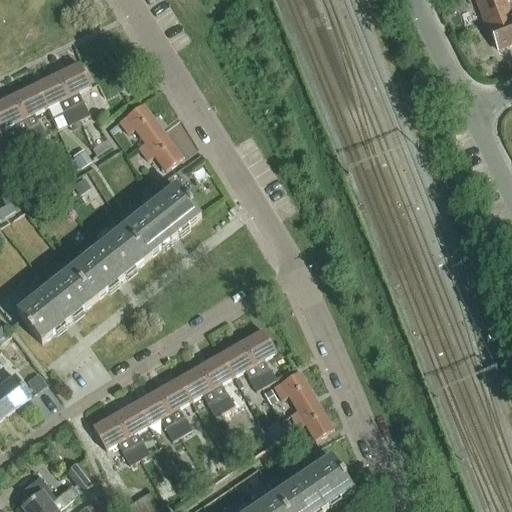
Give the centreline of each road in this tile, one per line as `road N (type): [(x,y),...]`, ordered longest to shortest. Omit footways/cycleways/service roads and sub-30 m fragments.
road 1 (residential): [(0,466),(297,277)]
road 2 (residential): [(297,277),(124,0)]
road 3 (residential): [(395,511),(297,277)]
road 4 (residential): [(467,112),(414,0)]
